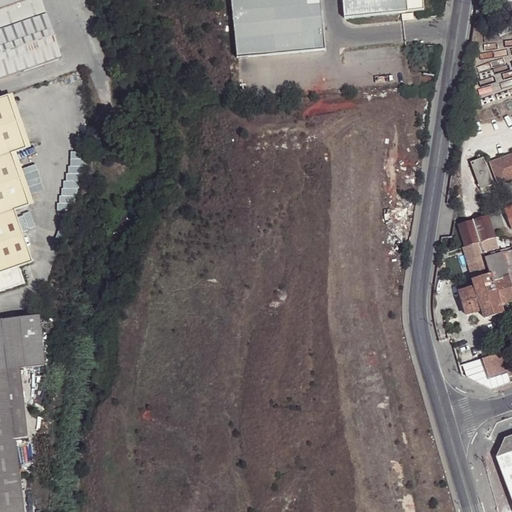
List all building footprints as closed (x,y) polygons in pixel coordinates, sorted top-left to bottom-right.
[(0,0),(0,31),(46,15),(41,0),(0,0)] [(320,0),(231,0),(237,58),(325,50),(320,0)] [(342,0),(344,19),(424,11),(422,0),(342,0)] [(0,80),(62,59),(46,15),(0,31),(0,80)] [(14,94),(9,96),(27,149),(32,147),(14,94)] [(27,149),(9,96),(0,98),(0,292),(27,283),(22,266),(34,262),(16,210),(30,206),(13,154),(17,152),(27,149)] [(13,154),(30,206),(36,204),(17,152),(13,154)] [(511,156),(491,164),(499,184),(511,178),(511,156)] [(484,159),(467,164),(476,192),(493,186),(484,159)] [(485,204),(453,214),(457,227),(489,217),(485,204)] [(495,238),(489,217),(457,227),(463,248),(479,243),(495,238)] [(501,253),(495,238),(479,243),(463,248),(462,248),(473,281),(474,287),(458,293),(466,316),(482,311),(484,319),(502,313),(501,305),(511,301),(511,291),(507,277),(501,253)] [(507,277),(511,291),(511,250),(501,253),(507,277)] [(453,307),(443,310),(447,322),(457,318),(453,307)] [(48,366),(42,316),(0,320),(0,511),(26,511),(19,439),(30,438),(23,369),(48,366)] [(502,377),(502,368),(484,368),(484,377),(502,377)] [(511,381),(511,375),(501,380),(503,385),(511,381)] [(491,454),(511,510),(511,433),(499,438),(491,454)]
